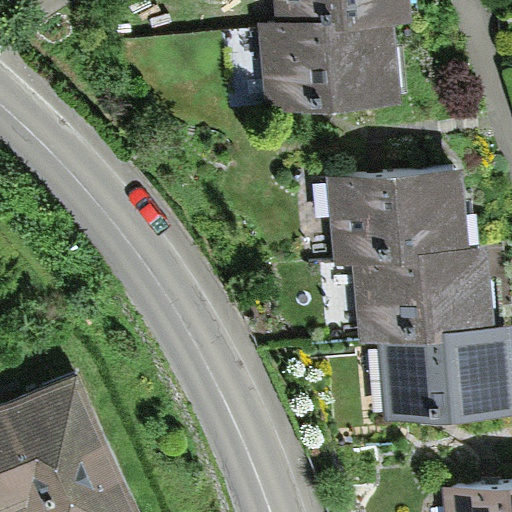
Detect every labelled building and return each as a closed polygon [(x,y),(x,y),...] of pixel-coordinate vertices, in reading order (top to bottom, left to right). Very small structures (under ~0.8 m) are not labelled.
[(411,0),(272,0),(275,22),(341,17),(341,23),(396,19),(413,18),(411,0)] [(341,17),(275,22),(254,23),(260,107),(402,97),(396,19),(341,23),(341,17)] [(465,167),(329,175),(334,262),(351,261),(425,256),(424,246),(470,243),(465,167)] [(425,256),(351,261),(356,338),(378,337),(453,332),(453,325),(495,322),(491,242),(470,243),(424,246),(425,256)] [(511,321),(495,322),(453,325),(453,332),(378,337),(383,417),(511,408),(511,321)] [(0,510),(12,505),(15,511),(140,511),(80,370),(0,403),(0,510)] [(511,511),(511,481),(444,485),(445,511),(511,511)]
